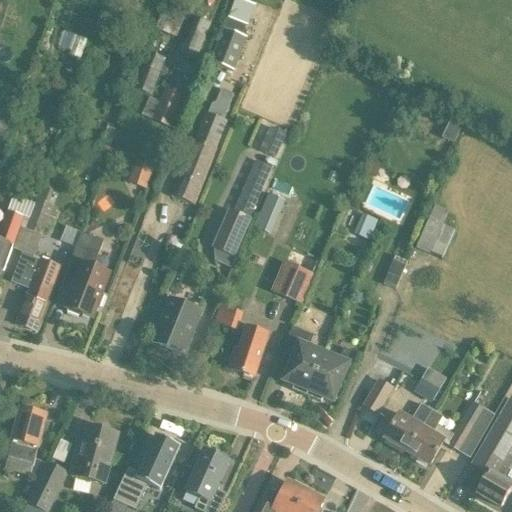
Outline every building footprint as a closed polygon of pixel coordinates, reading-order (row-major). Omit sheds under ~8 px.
[(185,19),(163,9),(155,29),(177,39),(185,19)] [(254,24),(230,13),(223,30),(216,47),(208,68),(231,77),(240,57),(246,40),(254,24)] [(211,24),(191,16),(177,52),(196,60),(211,24)] [(189,84),(183,82),(161,72),(166,59),(147,52),(133,89),(152,96),(159,78),(164,80),(161,88),(164,89),(159,102),(149,98),(141,116),(171,129),(185,97),(184,96),(189,84)] [(226,121),(205,113),(194,141),(193,141),(172,198),(195,206),(216,149),(215,149),(226,121)] [(114,139),(105,136),(97,162),(106,164),(114,139)] [(125,153),(112,147),(108,158),(120,164),(125,153)] [(131,183),(152,186),(156,163),(135,159),(131,183)] [(258,159),(240,205),(258,212),(276,166),(258,159)] [(381,167),(367,161),(361,173),(375,179),(381,167)] [(34,205),(33,205),(24,230),(23,229),(14,252),(22,255),(11,283),(29,290),(16,325),(36,333),(52,290),(59,293),(67,271),(34,259),(53,206),(48,204),(53,191),(42,187),(37,200),(36,200),(34,205)] [(259,226),(273,232),(287,197),(272,191),(259,226)] [(20,228),(23,229),(24,230),(33,205),(13,197),(0,232),(0,242),(12,247),(20,228)] [(449,212),(435,205),(416,250),(429,255),(430,253),(442,259),(455,231),(443,225),(449,212)] [(233,258),(251,218),(229,209),(211,248),(233,258)] [(372,237),(380,219),(372,216),(364,233),(372,237)] [(105,243),(83,234),(72,264),(83,269),(67,309),(94,319),(112,274),(96,268),(105,243)] [(0,270),(3,272),(12,247),(0,242),(0,270)] [(395,291),(406,263),(394,257),(382,285),(395,291)] [(315,276),(283,263),(271,293),(302,307),(315,276)] [(202,312),(171,300),(153,343),(184,356),(202,312)] [(220,305),(217,325),(241,327),(243,308),(220,305)] [(269,335),(246,328),(232,371),(254,378),(265,346),(269,335)] [(292,391),(306,397),(324,354),(309,348),(314,337),(293,328),(281,356),(293,360),(284,382),(294,387),(292,391)] [(340,360),(324,354),(306,397),(322,403),(323,399),(334,403),(354,353),(345,349),(340,360)] [(393,390),(379,381),(365,406),(379,414),(393,390)] [(507,456),(508,455),(509,455),(511,450),(511,399),(474,465),(489,474),(489,475),(502,453),(507,456)] [(432,412),(429,416),(407,454),(429,468),(443,443),(470,459),(495,417),(473,403),(453,435),(438,426),(443,418),(432,412)] [(48,417),(23,410),(14,442),(9,461),(34,468),(48,417)] [(384,441),(407,454),(429,416),(420,411),(413,423),(400,415),(395,423),(387,418),(377,434),(386,439),(384,441)] [(118,435),(90,427),(84,450),(78,448),(71,476),(105,485),(118,435)] [(111,505),(125,511),(134,511),(145,490),(157,496),(177,453),(154,442),(137,479),(126,474),(111,505)] [(218,511),(226,495),(217,490),(229,463),(202,451),(183,494),(198,501),(194,509),(200,511),(218,511)] [(511,486),(500,479),(511,459),(511,456),(509,455),(508,455),(507,456),(502,453),(489,475),(489,474),(477,495),(501,509),(511,489),(511,486)] [(47,511),(67,473),(49,465),(30,504),(46,511),(47,511)] [(296,511),(306,493),(288,484),(274,510),(264,505),(260,511),(296,511)] [(296,511),(318,511),(324,502),(306,493),(296,511)]
